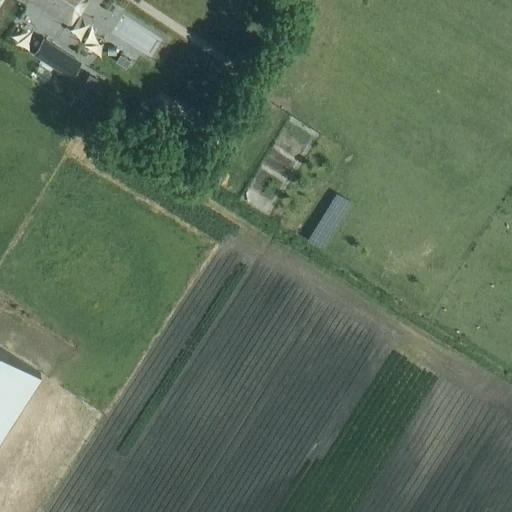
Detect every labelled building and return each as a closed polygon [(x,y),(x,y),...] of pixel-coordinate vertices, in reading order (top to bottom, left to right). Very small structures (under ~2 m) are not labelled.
[(79,0),(32,0),(65,21),(79,0)] [(42,39),(32,55),(50,66),(60,50),(42,39)] [(72,58),(62,74),(70,79),(80,63),(72,58)] [(202,164),(196,173),(217,186),(222,177),(202,164)] [(0,354),(0,439),(38,378),(0,354)]
